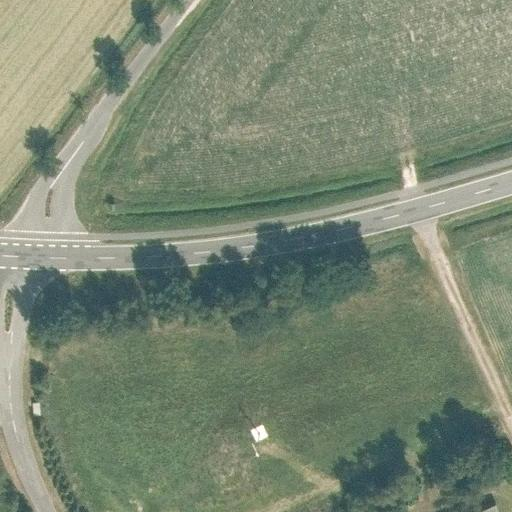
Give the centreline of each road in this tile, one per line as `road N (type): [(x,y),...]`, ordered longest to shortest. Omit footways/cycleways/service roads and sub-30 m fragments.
road 1 (tertiary): [(8,255),(208,251),(305,235),(511,179)]
road 2 (unclassified): [(187,0),(8,255)]
road 3 (unclassified): [(2,372),(9,429),(47,511)]
